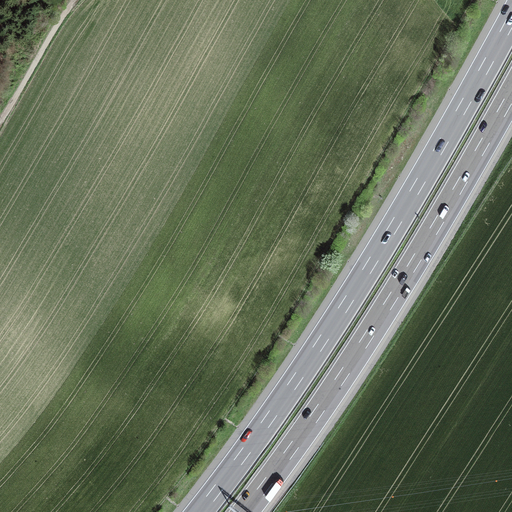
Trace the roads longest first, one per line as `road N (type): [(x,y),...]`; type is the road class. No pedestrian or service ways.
road 1 (motorway): [(511,19),(338,315),(199,511)]
road 2 (motorway): [(245,511),(344,373),(511,94)]
road 3 (track): [(76,0),(0,128)]
